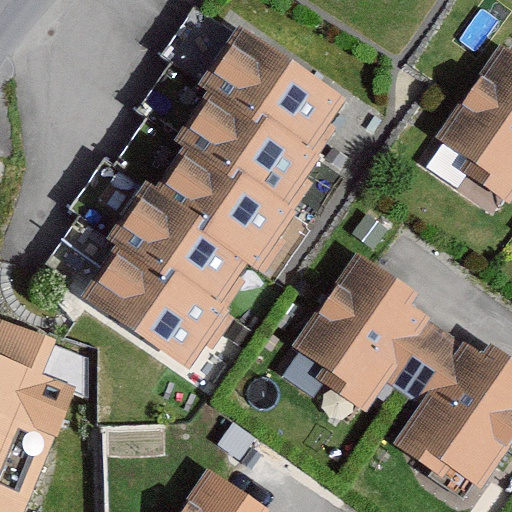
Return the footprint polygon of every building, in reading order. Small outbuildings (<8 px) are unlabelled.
[(357,124),(233,47),(72,303),(183,380),(357,124)] [(511,68),(493,56),(416,162),(502,216),(511,201),(511,68)] [(409,292),(361,259),(297,350),(322,367),(311,382),(361,416),(386,380),(425,407),(397,446),(466,494),(511,428),(511,361),(494,349),(485,363),(401,304),(409,292)] [(0,511),(25,511),(76,388),(44,375),(57,342),(0,318),(0,511)] [(244,511),(203,485),(184,511),(244,511)]
